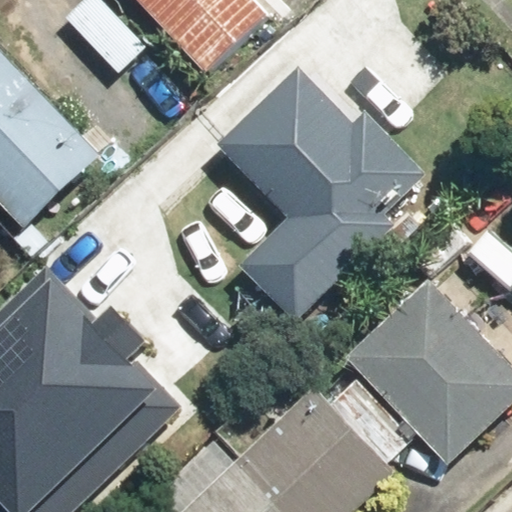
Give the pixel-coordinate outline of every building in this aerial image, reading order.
[(103,0),(98,0),(75,22),(127,78),(154,53),(103,0)] [(271,0),(149,0),(223,78),(288,18),(271,0)] [(0,37),(0,188),(35,226),(111,156),(0,37)] [(251,259),(303,315),(434,193),(316,66),(221,154),(288,225),(251,259)] [(55,268),(0,322),(0,497),(14,511),(80,511),(190,404),(144,357),(158,344),(118,304),(104,318),(55,268)] [(511,358),(443,284),(361,360),(460,466),(511,418),(511,358)] [(322,379),(178,511),(371,511),(411,475),(322,379)]
